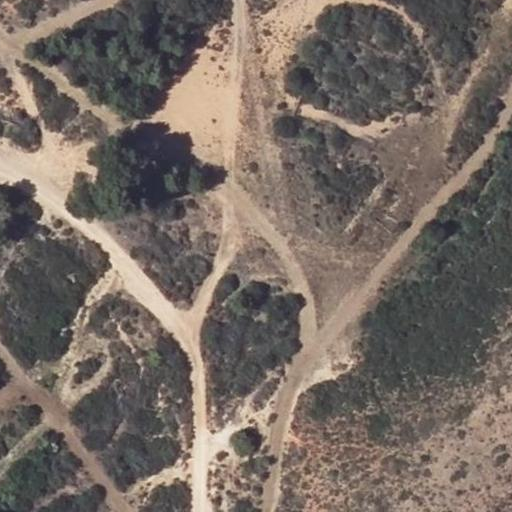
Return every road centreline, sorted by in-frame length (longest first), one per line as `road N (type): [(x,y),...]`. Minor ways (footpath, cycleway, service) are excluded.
road 1 (track): [(272,511),(296,363),(344,286),(483,151),(511,61)]
road 2 (track): [(0,157),(140,279),(185,341),(197,371),(197,511)]
road 3 (track): [(130,0),(0,61)]
